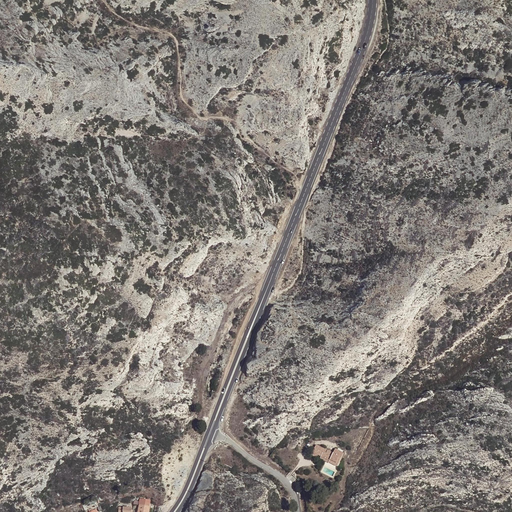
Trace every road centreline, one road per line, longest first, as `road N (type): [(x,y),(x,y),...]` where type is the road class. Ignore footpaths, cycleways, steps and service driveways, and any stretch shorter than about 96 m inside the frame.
road 1 (secondary): [(373,0),(363,46),(211,428)]
road 2 (residential): [(296,511),(283,478),(211,428)]
